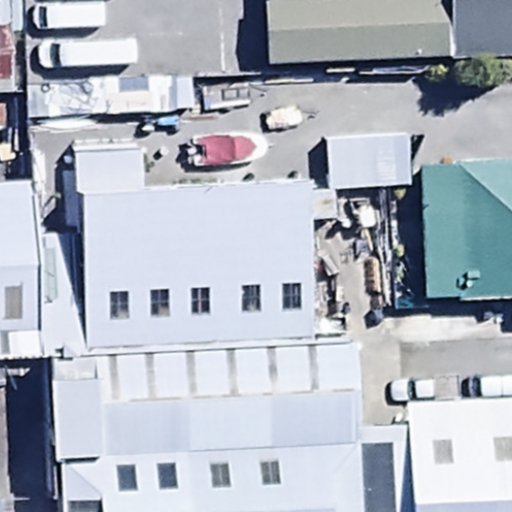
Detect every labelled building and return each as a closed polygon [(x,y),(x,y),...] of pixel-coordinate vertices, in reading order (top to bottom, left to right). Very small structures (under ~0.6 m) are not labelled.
[(0,0),(0,88),(7,89),(6,31),(15,30),(14,0),(0,0)] [(511,0),(274,0),(277,67),(511,59),(511,0)] [(315,175),(0,190),(0,371),(55,368),(324,355),(315,175)] [(511,184),(424,187),(428,309),(511,306),(511,184)] [(331,511),(324,355),(55,368),(62,511),(331,511)] [(511,511),(511,400),(394,406),(399,511),(511,511)]
